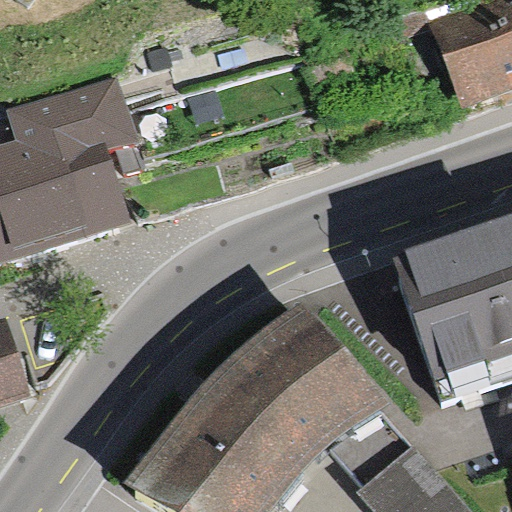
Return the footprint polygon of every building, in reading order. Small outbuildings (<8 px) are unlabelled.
[(511,0),(484,0),(430,20),(462,109),(511,90),(511,0)] [(0,263),(130,225),(118,183),(108,152),(137,143),(117,77),(5,111),(14,140),(0,144),(0,263)] [(511,213),(391,254),(442,404),(511,380),(511,213)] [(389,405),(300,302),(271,322),(240,344),(213,372),(197,388),(181,408),(146,452),(122,482),(167,511),(267,511),(282,494),(306,466),(326,449),(351,430),(380,411),(389,405)] [(13,340),(7,321),(0,323),(0,405),(31,396),(13,340)] [(414,445),(380,411),(351,430),(326,449),(363,489),(414,445)] [(471,511),(414,445),(363,489),(358,492),(374,511),(471,511)]
